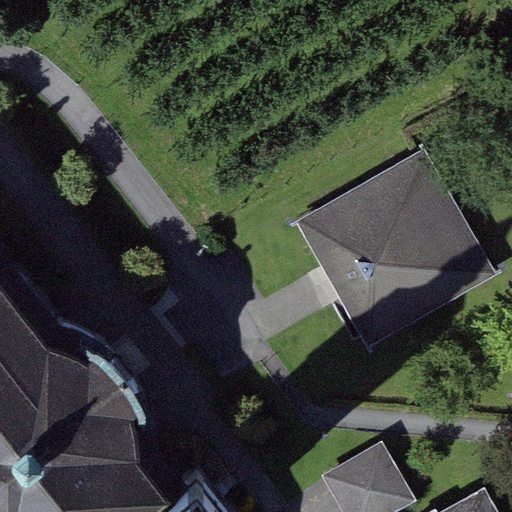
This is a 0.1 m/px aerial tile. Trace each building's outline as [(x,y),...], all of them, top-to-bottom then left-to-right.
[(432,150),(307,226),(382,349),(507,273),(432,150)] [(191,511),(187,505),(0,271),(0,511),(191,511)] [(391,511),(416,498),(385,446),(333,477),(353,511),(391,511)] [(257,511),(229,474),(187,505),(191,511),(257,511)] [(505,511),(494,494),(462,511),(505,511)]
